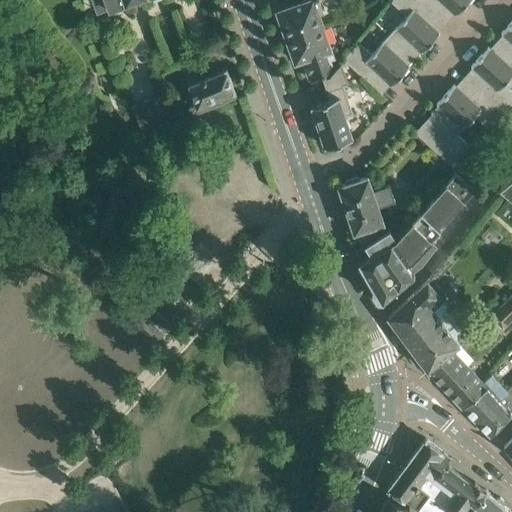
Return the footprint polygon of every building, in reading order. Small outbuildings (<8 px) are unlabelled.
[(301,0),(302,2),(276,11),(287,41),(323,27),(317,12),(322,11),(318,0),(301,0)] [(405,14),(388,33),(413,57),(419,50),(421,52),(439,33),(433,27),(441,18),(421,0),(392,0),(391,2),(405,14)] [(421,0),(441,18),(449,9),(456,14),(469,0),(421,0)] [(497,42),(511,55),(511,20),(501,33),(503,35),(497,42)] [(332,55),(330,49),(323,27),(287,41),(295,62),(302,59),(309,79),(325,74),(330,63),(328,57),(332,55)] [(407,64),(413,57),(388,33),(372,53),(358,41),(343,59),(381,94),(382,93),(377,88),(385,79),(391,85),(409,66),(407,64)] [(511,90),(504,83),(511,73),(511,55),(497,42),(491,49),(488,47),(471,66),(477,72),(469,81),(503,112),(511,102),(511,90)] [(191,116),(236,97),(226,68),(215,72),(209,53),(180,63),(187,81),(186,82),(194,105),(188,108),(191,116)] [(328,78),(320,81),(324,92),(340,87),(339,86),(344,84),(338,65),(328,77),(328,78)] [(503,112),(469,81),(460,90),(454,84),(436,104),(438,106),(433,112),(457,134),(474,115),(489,129),(503,112)] [(308,110),(307,110),(321,148),(349,138),(341,116),(350,113),(340,87),(324,92),(328,103),(308,110)] [(142,136),(171,124),(159,95),(130,107),(142,136)] [(454,166),(471,148),(457,134),(440,120),(440,121),(425,137),(424,138),(454,166)] [(476,144),(453,171),(455,172),(474,189),(496,160),(476,144)] [(355,249),(354,249),(356,253),(359,261),(374,287),(373,292),(378,299),(383,300),(393,290),(394,290),(395,291),(396,290),(396,289),(414,274),(412,272),(421,265),(437,245),(430,239),(445,222),(474,189),(455,172),(438,191),(436,189),(425,200),(428,202),(414,218),(410,214),(392,232),(391,230),(389,227),(364,243),(365,244),(355,249)] [(385,222),(368,174),(362,176),(361,173),(347,178),(348,181),(337,185),(354,233),(359,231),(363,242),(384,229),(382,223),(385,222)] [(511,173),(499,189),(511,199),(511,173)] [(426,369),(458,343),(456,340),(468,332),(444,301),(433,309),(431,307),(443,299),(432,285),(451,262),(445,258),(427,279),(387,316),(426,369)] [(511,293),(499,307),(490,316),(504,330),(511,321),(511,293)] [(458,343),(426,369),(427,370),(463,408),(487,387),(486,387),(451,350),(458,344),(458,343)] [(487,387),(463,408),(475,422),(489,436),(490,435),(510,414),(511,411),(511,388),(503,398),(499,394),(490,384),(486,387),(487,387)] [(0,435),(14,453),(62,416),(45,395),(0,430),(0,435)] [(425,438),(387,488),(403,500),(405,498),(423,511),(447,511),(449,510),(440,502),(451,486),(436,474),(444,465),(450,457),(425,438)] [(444,465),(436,474),(451,486),(440,502),(449,510),(470,482),(447,465),(444,465)] [(149,505),(155,484),(129,477),(123,497),(149,505)] [(466,511),(467,511),(469,511),(485,490),(475,482),(473,484),(470,482),(449,510),(447,511),(466,511)] [(467,511),(466,511),(510,511),(502,505),(503,500),(500,497),(496,499),(486,490),(485,490),(469,511),(467,511)] [(386,497),(379,511),(405,511),(408,507),(386,497)]
